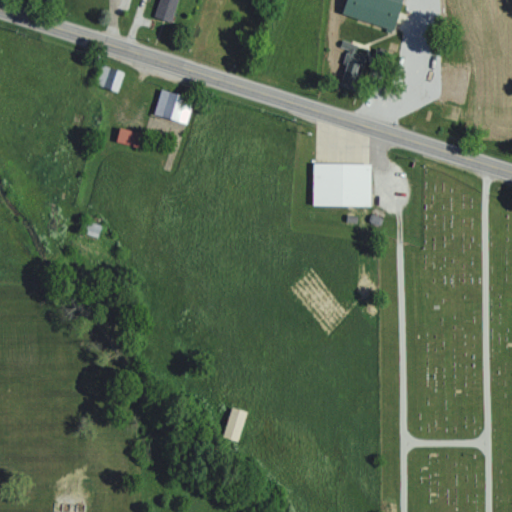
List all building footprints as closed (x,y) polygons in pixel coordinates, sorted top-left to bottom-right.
[(171,21),(174,0),(155,0),(152,18),(171,21)] [(340,0),(337,12),(389,28),(397,0),(340,0)] [(92,83),(114,91),(121,71),(99,63),(92,83)] [(190,99),(157,89),(150,113),(183,122),(190,99)] [(112,141),(138,146),(141,131),(114,127),(112,141)] [(315,161),(373,161),(373,204),(315,204),(315,161)] [(242,410),(227,405),(218,435),(233,440),(242,410)]
